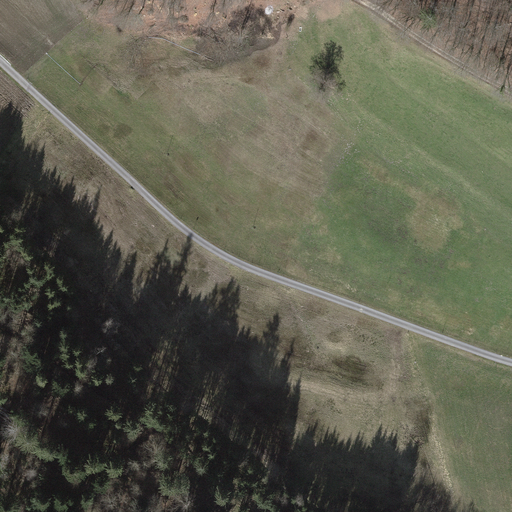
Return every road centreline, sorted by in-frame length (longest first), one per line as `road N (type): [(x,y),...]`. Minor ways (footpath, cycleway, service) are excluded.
road 1 (track): [(54,111),(182,231),(229,258),(511,366)]
road 2 (track): [(511,91),(356,0)]
road 3 (track): [(0,420),(117,511)]
